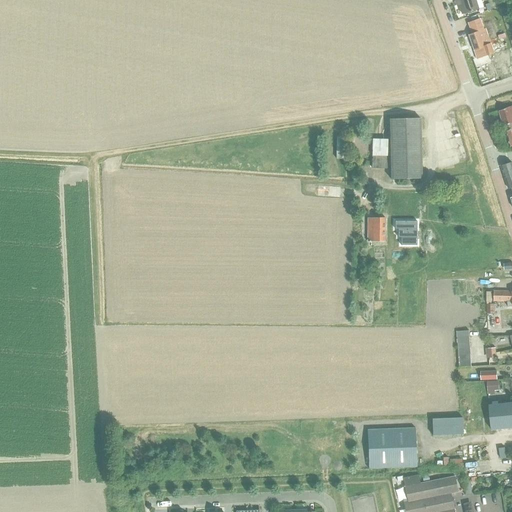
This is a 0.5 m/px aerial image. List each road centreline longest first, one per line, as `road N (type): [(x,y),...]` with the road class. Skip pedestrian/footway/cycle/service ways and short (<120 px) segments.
road 1 (residential): [(329,511),(310,495),(31,504)]
road 2 (track): [(95,157),(383,111)]
road 3 (track): [(99,321),(95,157)]
